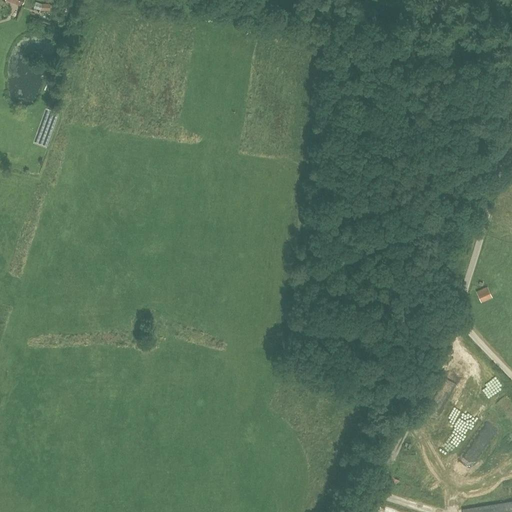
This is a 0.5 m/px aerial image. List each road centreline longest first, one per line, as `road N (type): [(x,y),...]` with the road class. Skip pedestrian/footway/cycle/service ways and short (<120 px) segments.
road 1 (unclassified): [(511,380),(468,333),(460,310),(511,122)]
road 2 (track): [(370,511),(434,368),(463,326)]
